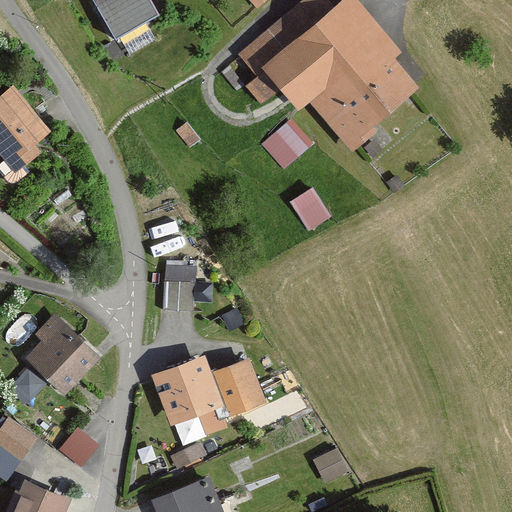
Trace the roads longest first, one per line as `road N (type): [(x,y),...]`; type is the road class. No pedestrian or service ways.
road 1 (residential): [(4,0),(88,122),(122,196),(136,268),(132,320)]
road 2 (residential): [(132,320),(105,511)]
road 3 (residential): [(132,320),(78,296),(0,225)]
